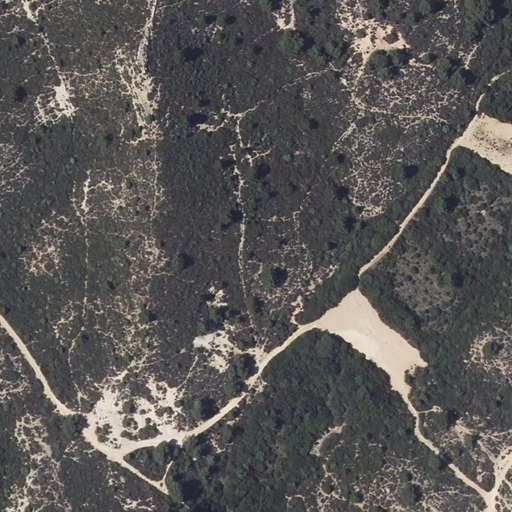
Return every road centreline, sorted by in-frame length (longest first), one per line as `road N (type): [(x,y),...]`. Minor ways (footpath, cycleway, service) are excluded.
road 1 (track): [(511,70),(488,79),(441,172),(390,245),(253,368),(218,420),(177,437),(101,449),(53,400),(31,353),(0,318)]
road 2 (track): [(308,324),(364,351),(411,403),(417,436),(488,497)]
